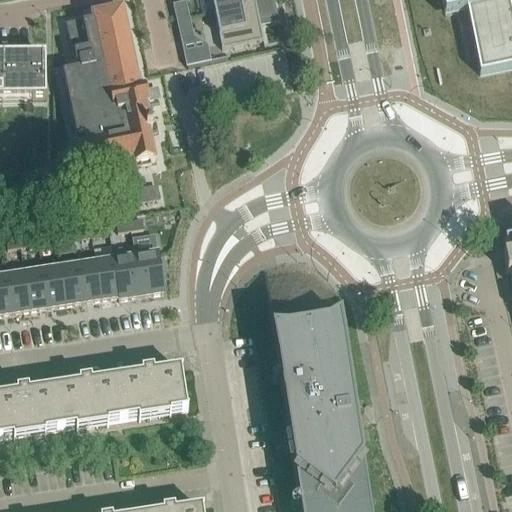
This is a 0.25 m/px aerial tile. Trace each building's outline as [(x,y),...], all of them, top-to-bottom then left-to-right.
[(211,0),(214,13),(273,1),(272,0),(211,0)] [(511,0),(441,0),(445,18),(466,13),(479,77),(511,70),(511,20),(509,4),(511,3),(511,0)] [(273,1),(214,13),(222,51),(263,42),(259,21),(276,17),(273,1)] [(80,71),(62,75),(78,147),(75,147),(81,173),(133,162),(134,168),(154,163),(148,134),(151,133),(150,133),(151,132),(150,127),(149,127),(145,106),(148,106),(148,104),(145,92),(145,90),(141,90),(139,81),(137,81),(122,11),(92,18),(93,23),(85,25),(85,22),(66,26),(72,57),(74,57),(76,66),(79,65),(80,71)] [(46,56),(0,56),(0,100),(46,100),(46,56)] [(141,222),(128,224),(130,234),(143,232),(141,222)] [(128,224),(115,226),(117,236),(130,234),(128,224)] [(102,228),(89,230),(91,240),(104,238),(102,228)] [(89,230),(76,232),(78,242),(91,240),(89,230)] [(71,233),(58,235),(59,245),(72,243),(71,233)] [(49,236),(36,238),(37,248),(50,246),(49,236)] [(31,239),(18,241),(19,251),(32,249),(31,239)] [(18,241),(5,243),(7,253),(19,251),(18,241)] [(511,245),(505,241),(509,257),(503,258),(507,275),(511,274),(511,245)] [(162,276),(160,262),(157,263),(156,252),(133,255),(140,300),(162,297),(160,284),(159,277),(161,276),(162,276)] [(140,300),(133,255),(132,255),(132,260),(112,263),(119,303),(140,300)] [(100,304),(94,261),(76,264),(83,306),(100,304)] [(119,303),(112,263),(96,266),(95,261),(94,261),(100,304),(117,301),(117,304),(119,303)] [(83,306),(76,264),(58,266),(65,309),(83,306)] [(65,309),(58,266),(57,267),(58,271),(41,274),(47,312),(65,309)] [(29,315),(23,272),(5,275),(12,317),(29,315)] [(47,312),(41,274),(24,276),(24,272),(23,272),(29,315),(47,312)] [(0,318),(12,317),(5,275),(0,275),(0,318)] [(272,327),(299,511),(370,511),(357,422),(363,421),(361,412),(355,413),(341,317),(272,327)] [(0,442),(186,413),(180,372),(153,377),(153,373),(142,374),(142,378),(91,386),(90,382),(79,384),(80,388),(28,396),(28,392),(17,394),(17,398),(0,400),(0,442)]
